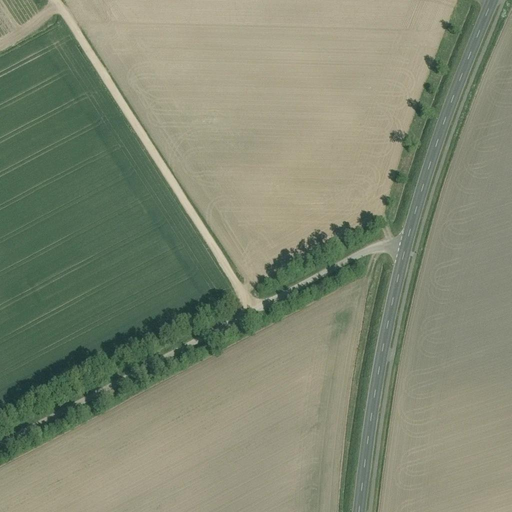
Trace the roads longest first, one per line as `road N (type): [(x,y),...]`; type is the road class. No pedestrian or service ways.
road 1 (unclassified): [(0,442),(361,255),(401,250)]
road 2 (track): [(254,312),(54,0)]
road 3 (tertiary): [(401,250),(377,341),(358,511)]
road 4 (tertiary): [(487,0),(441,109),(401,250)]
